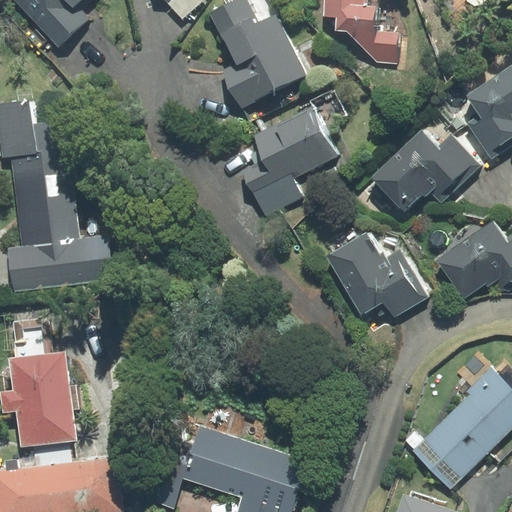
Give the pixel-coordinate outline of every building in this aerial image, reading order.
[(87,10),(97,0),(12,0),(61,50),(95,18),(87,10)] [(168,0),(186,20),(207,0),(168,0)] [(273,0),(231,0),(244,26),(229,33),(242,62),(226,70),(245,109),(311,76),(273,0)] [(324,0),(324,16),(336,17),(336,30),(347,31),(377,62),(397,64),(399,33),(374,31),(376,6),(367,6),(367,0),(324,0)] [(511,65),(468,95),(481,115),(469,123),(493,158),(511,145),(511,65)] [(77,242),(62,122),(33,125),(30,100),(0,104),(0,136),(3,157),(11,156),(22,246),(9,248),(15,291),(111,278),(106,238),(77,242)] [(269,158),(246,169),(260,196),(340,156),(317,108),(259,137),(269,158)] [(372,178),(404,212),(422,196),(424,198),(430,192),(441,204),(482,166),(451,134),(437,147),(421,131),(372,178)] [(494,222),(438,262),(464,299),(486,283),(488,287),(499,279),(498,290),(509,291),(511,288),(511,234),(505,239),(494,222)] [(380,254),(366,232),(327,256),(362,313),(383,300),(394,318),(429,297),(400,250),(387,258),(383,252),(380,254)] [(416,430),(406,440),(414,449),(413,450),(451,489),(511,430),(511,368),(505,361),(496,369),(478,351),(457,372),(475,391),(425,440),(416,430)] [(21,447),(76,440),(72,410),(79,409),(76,385),(69,386),(65,352),(10,359),(14,390),(0,392),(3,413),(17,411),(21,447)] [(174,509),(183,480),(242,498),(237,511),(292,511),(309,460),(200,426),(186,469),(169,464),(157,503),(174,509)] [(55,465),(61,511),(121,511),(115,457),(55,465)] [(0,511),(61,511),(55,465),(0,471),(0,511)] [(456,511),(403,496),(398,511),(456,511)]
